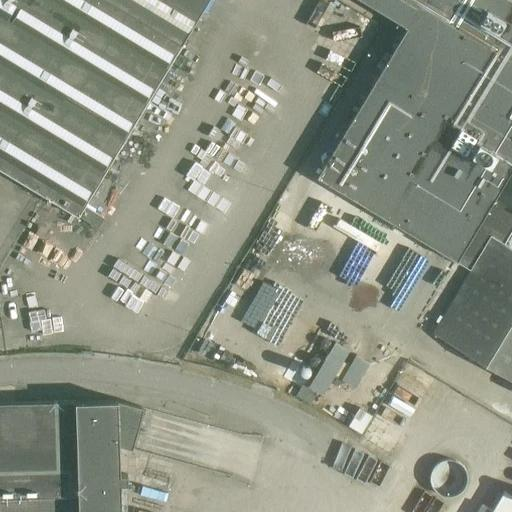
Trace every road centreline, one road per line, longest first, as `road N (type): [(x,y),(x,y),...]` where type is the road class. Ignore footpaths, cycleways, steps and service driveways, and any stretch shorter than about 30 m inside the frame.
road 1 (unknown): [(254,0),(283,44),(292,94),(269,170),(195,295),(113,357),(220,395),(358,511)]
road 2 (unknown): [(511,402),(309,268)]
